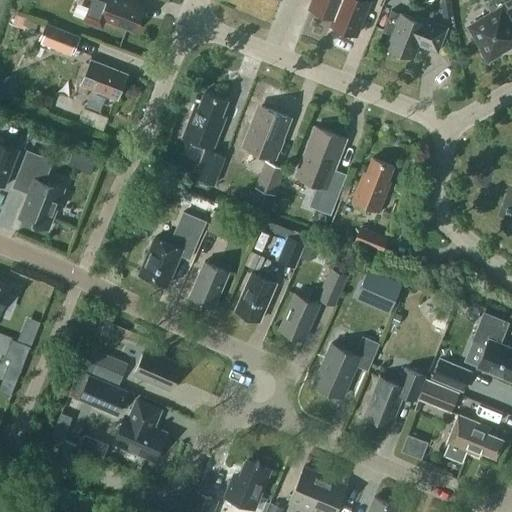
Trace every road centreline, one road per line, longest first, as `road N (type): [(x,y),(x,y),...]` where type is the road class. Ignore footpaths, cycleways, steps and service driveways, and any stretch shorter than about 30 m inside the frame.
road 1 (residential): [(0,247),(240,351),(266,414)]
road 2 (residential): [(452,127),(190,24)]
road 3 (residential): [(266,414),(483,506),(511,495)]
road 4 (residential): [(47,474),(95,473),(166,495),(213,433),(266,414)]
road 5 (residential): [(511,278),(438,215),(434,197),(452,127)]
